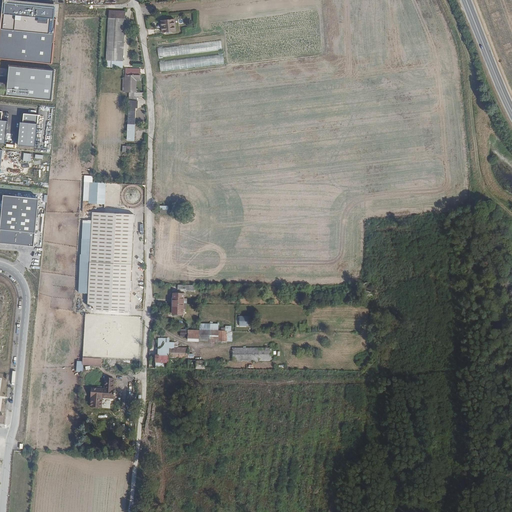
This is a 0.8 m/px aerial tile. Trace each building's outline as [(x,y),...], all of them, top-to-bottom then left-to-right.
[(56,5),(8,0),(0,0),(0,3),(0,58),(50,63),(56,5)] [(124,36),(125,19),(111,18),(108,58),(108,59),(108,61),(123,62),(124,36)] [(173,21),(160,22),(161,34),(174,33),(173,21)] [(159,56),(221,50),(220,41),(203,43),(158,48),(159,56)] [(222,55),(159,60),(160,70),(223,65),(222,55)] [(55,71),(10,66),(8,84),(0,82),(0,94),(2,95),(52,99),(55,71)] [(132,92),(132,95),(137,95),(137,90),(137,82),(141,82),(141,70),(133,70),(132,77),(131,92),(132,92)] [(130,95),(129,125),(135,125),(136,108),(137,108),(137,103),(139,103),(139,100),(140,101),(140,99),(144,99),(144,96),(139,95),(137,95),(132,95),(130,95)] [(21,123),(18,123),(16,145),(35,147),(38,115),(22,114),(21,123)] [(23,161),(31,161),(31,153),(23,153),(23,161)] [(88,201),(88,204),(105,204),(105,183),(83,182),(83,201),(88,201)] [(36,199),(2,195),(0,211),(0,243),(32,246),(36,199)] [(134,214),(91,212),(87,309),(129,311),(134,214)] [(185,304),(185,295),(171,294),(170,304),(182,304),(185,304)] [(182,304),(170,304),(170,314),(184,315),(185,304),(182,304)] [(83,357),(138,359),(140,318),(85,315),(83,357)] [(239,326),(249,327),(249,316),(239,316),(239,326)] [(220,331),(190,330),(189,339),(220,340),(220,331)] [(231,331),(223,331),(222,344),(230,344),(231,331)] [(170,354),(170,342),(161,341),(161,354),(170,354)] [(175,342),(170,342),(170,354),(169,370),(180,370),(197,371),(197,364),(188,363),(188,346),(175,346),(175,342)] [(279,350),(235,349),(234,362),(278,363),(279,350)] [(170,354),(161,354),(159,354),(159,362),(162,362),(167,362),(167,370),(169,370),(170,354)] [(82,373),(82,366),(101,366),(101,359),(82,358),(82,361),(76,361),(76,372),(82,373)] [(104,379),(104,388),(104,390),(103,390),(102,398),(110,399),(110,400),(114,400),(114,397),(115,397),(115,395),(114,395),(114,391),(113,391),(113,380),(104,379)]
